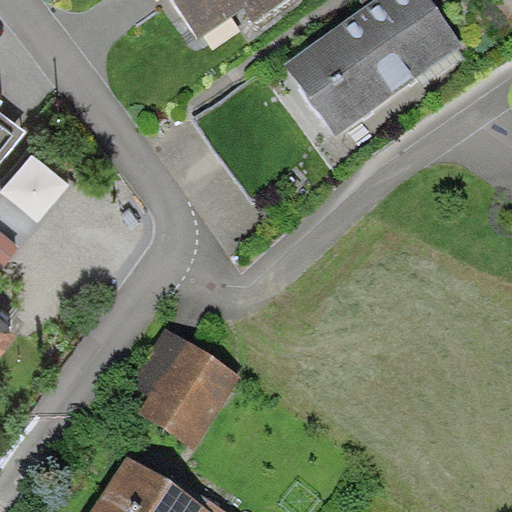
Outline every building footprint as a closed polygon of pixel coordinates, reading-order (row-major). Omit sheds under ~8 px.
[(287,0),(170,0),(200,42),(245,11),(254,23),(287,0)] [(381,0),(286,66),(302,89),(305,87),(338,135),(464,47),(438,10),(453,0),(452,0),(381,0)] [(0,159),(27,126),(0,104),(0,95),(6,88),(0,83),(0,159)] [(31,149),(7,190),(49,214),(73,173),(31,149)] [(0,346),(19,324),(0,307),(0,346)] [(244,376),(174,329),(137,383),(153,394),(139,415),(193,451),(244,376)] [(167,497),(129,472),(101,511),(221,511),(209,503),(205,509),(173,488),(167,497)]
